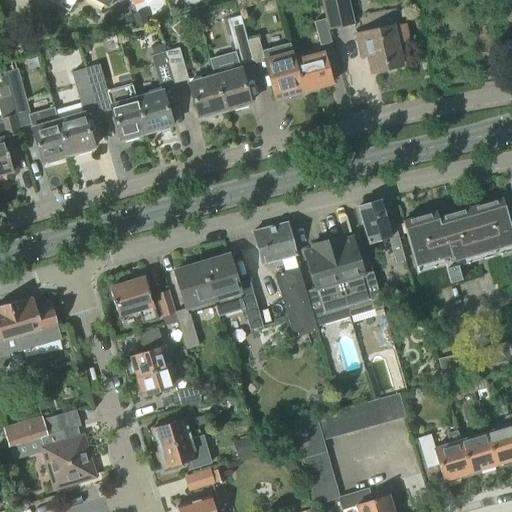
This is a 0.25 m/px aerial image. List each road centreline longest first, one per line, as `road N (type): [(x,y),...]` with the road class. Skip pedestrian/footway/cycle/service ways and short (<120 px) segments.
road 1 (tertiary): [(0,260),(511,127)]
road 2 (residential): [(511,95),(0,223)]
road 3 (residential): [(70,267),(511,161)]
road 4 (residential): [(140,496),(70,267)]
